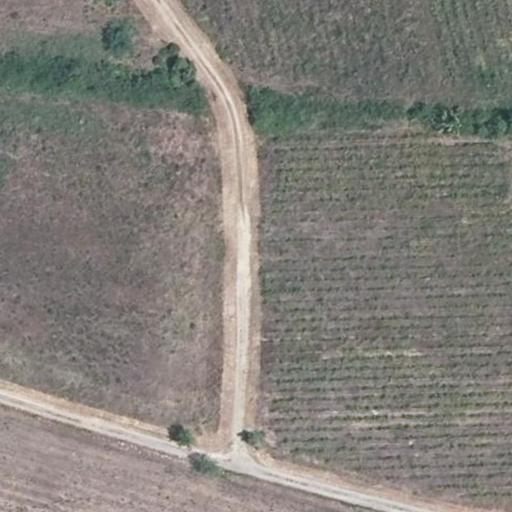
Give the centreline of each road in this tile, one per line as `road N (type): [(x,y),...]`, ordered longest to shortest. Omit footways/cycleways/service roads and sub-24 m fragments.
road 1 (track): [(235,465),(244,265),(237,121),(217,77),(157,0)]
road 2 (unclassified): [(0,396),(413,511)]
